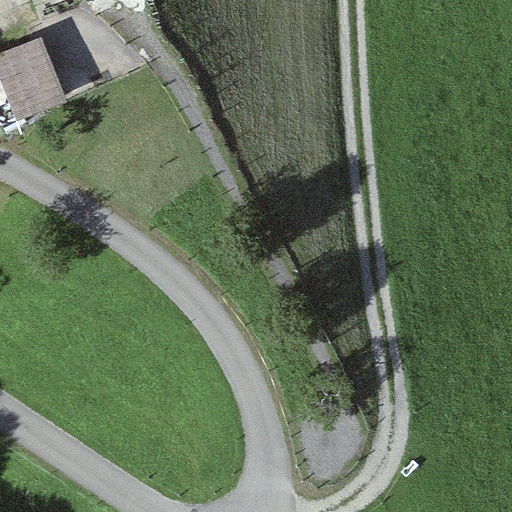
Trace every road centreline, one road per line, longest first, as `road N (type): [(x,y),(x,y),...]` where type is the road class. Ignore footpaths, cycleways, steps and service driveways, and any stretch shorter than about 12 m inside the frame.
road 1 (track): [(321,511),(377,472),(390,425),(354,0)]
road 2 (residential): [(253,511),(270,463),(265,427),(222,334),(155,263),(0,165)]
road 3 (residential): [(0,410),(151,511)]
